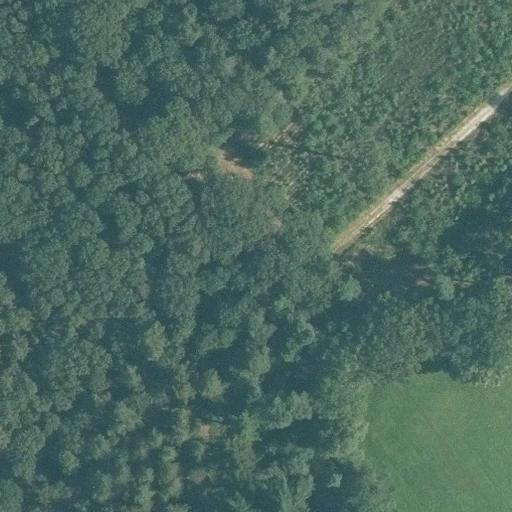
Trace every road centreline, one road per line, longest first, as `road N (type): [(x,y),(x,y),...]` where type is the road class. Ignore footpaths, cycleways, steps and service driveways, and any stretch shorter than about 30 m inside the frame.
road 1 (track): [(511,112),(44,511)]
road 2 (track): [(90,0),(347,331)]
